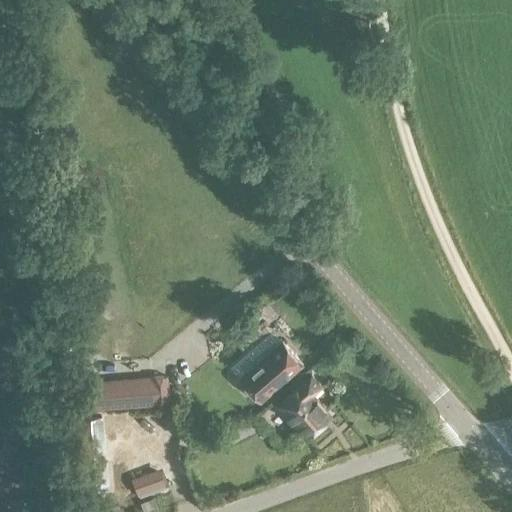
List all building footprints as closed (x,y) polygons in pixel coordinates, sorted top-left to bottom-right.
[(62,194),(74,193),(72,166),(59,167),(62,194)] [(283,341),(241,378),(262,402),(304,365),(283,341)] [(74,382),(75,389),(77,414),(102,412),(102,408),(137,405),(170,403),(168,375),(74,382)] [(298,427),(301,424),(310,434),(331,415),(313,394),(321,386),(312,375),(282,401),(289,409),(285,413),(298,427)] [(100,417),(76,421),(83,492),(110,490),(100,417)] [(116,451),(116,465),(159,464),(159,449),(116,451)] [(131,480),(137,495),(165,485),(159,470),(131,480)]
